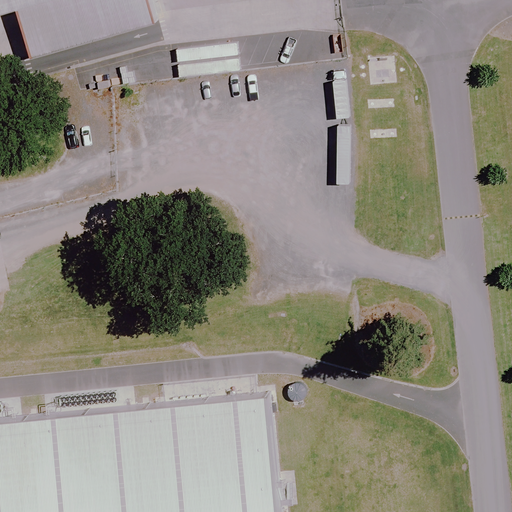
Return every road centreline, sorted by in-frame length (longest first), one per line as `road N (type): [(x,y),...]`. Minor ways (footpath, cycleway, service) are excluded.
road 1 (unclassified): [(481,419),(427,397),(281,366),(0,389)]
road 2 (unclassified): [(481,419),(439,0)]
road 3 (unknown): [(448,77),(147,159)]
